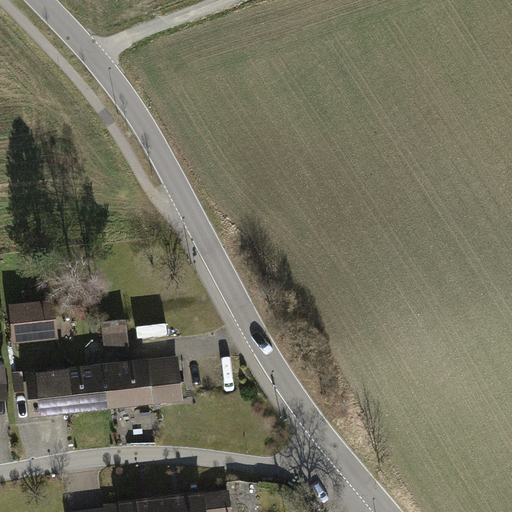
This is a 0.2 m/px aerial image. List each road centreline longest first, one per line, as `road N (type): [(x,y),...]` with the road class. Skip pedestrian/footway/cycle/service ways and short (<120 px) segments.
road 1 (tertiary): [(339,458),(257,338),(149,134),(40,0)]
road 2 (residential): [(339,458),(296,471),(162,454),(111,456),(0,473)]
road 3 (track): [(91,55),(237,0)]
